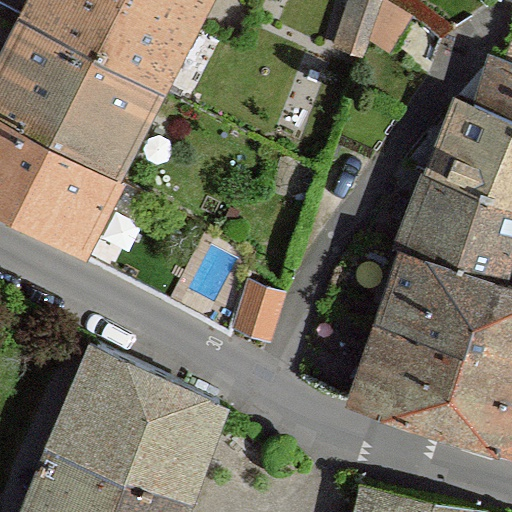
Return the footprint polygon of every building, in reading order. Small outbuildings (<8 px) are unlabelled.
[(33,0),(0,65),(0,206),(84,250),(207,0),(33,0)] [(402,47),(417,0),(354,0),(345,29),(402,47)] [(511,59),(495,52),(481,102),(511,115),(511,59)] [(511,115),(481,102),(466,98),(436,175),(511,206),(511,115)] [(511,275),(511,206),(436,175),(408,252),(509,287),(511,275)] [(408,252),(356,398),(511,447),(511,288),(509,287),(408,252)] [(250,281),(237,326),(272,336),(285,292),(250,281)] [(92,338),(21,511),(180,511),(221,400),(92,338)] [(511,511),(358,479),(350,511),(511,511)]
